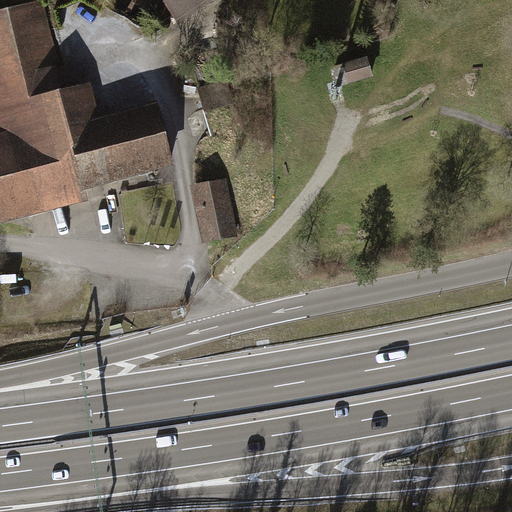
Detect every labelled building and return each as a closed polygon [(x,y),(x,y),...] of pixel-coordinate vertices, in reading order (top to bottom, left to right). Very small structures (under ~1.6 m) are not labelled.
[(157,0),(180,31),(221,0),(157,0)] [(89,88),(65,94),(42,7),(0,18),(0,128),(2,137),(0,137),(0,222),(1,226),(89,203),(87,193),(170,171),(153,108),(99,122),(89,88)] [(347,70),(351,84),(375,78),(371,64),(347,70)] [(314,79),(318,93),(340,88),(337,74),(314,79)] [(214,187),(192,192),(204,249),(226,245),(214,187)]
